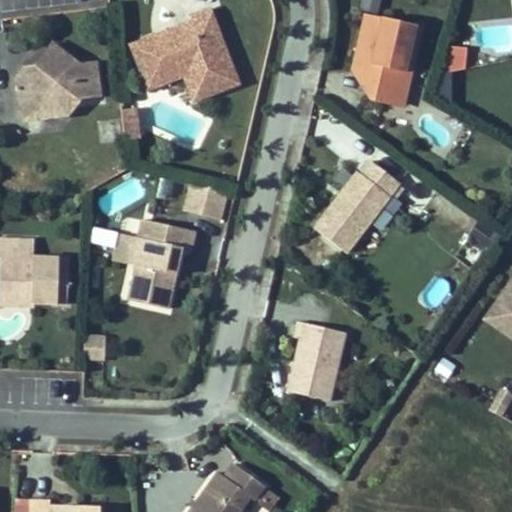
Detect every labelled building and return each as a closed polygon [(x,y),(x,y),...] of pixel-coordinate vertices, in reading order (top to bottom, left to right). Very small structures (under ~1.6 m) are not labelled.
[(376,14),(379,0),(360,0),(359,10),(376,14)] [(511,0),(497,2),(499,17),(511,15),(511,0)] [(182,31),(121,53),(133,85),(169,71),(174,83),(184,110),(231,92),(202,17),(180,25),(182,31)] [(366,88),(361,92),(359,104),(365,111),(371,112),(393,99),(397,82),(404,83),(414,37),(358,23),(345,79),(363,83),(366,88)] [(445,46),(443,70),(464,71),(466,47),(445,46)] [(14,80),(5,91),(8,118),(24,122),(34,120),(36,124),(59,129),(70,114),(90,111),(86,75),(69,78),(43,57),(25,78),(14,80)] [(174,83),(169,71),(133,85),(138,97),(174,83)] [(389,115),(393,99),(371,112),(389,115)] [(114,134),(127,132),(125,117),(112,119),(114,134)] [(36,124),(34,120),(24,122),(8,124),(9,130),(19,137),(43,133),(36,124)] [(129,149),(127,132),(114,134),(116,151),(129,149)] [(350,183),(348,186),(391,194),(362,174),(354,186),(350,183)] [(391,194),(348,186),(307,241),(341,266),(349,255),(387,202),(392,195),(391,194)] [(201,199),(182,195),(176,221),(194,226),(201,199)] [(212,230),(218,203),(201,199),(194,226),(212,230)] [(184,254),(186,244),(135,234),(133,244),(184,254)] [(133,244),(126,280),(132,281),(125,317),(163,324),(175,262),(183,264),(184,254),(133,244)] [(0,250),(0,308),(21,309),(22,315),(56,315),(57,269),(23,268),(24,251),(0,250)] [(511,288),(484,330),(511,348),(511,288)] [(22,315),(21,309),(0,308),(0,318),(22,320),(22,315)] [(284,355),(293,357),(281,410),(321,420),(338,350),(288,338),(284,355)] [(96,352),(76,351),(75,371),(95,372),(96,352)] [(428,374),(446,384),(457,364),(439,354),(428,374)] [(492,412),(482,430),(491,435),(501,418),(492,412)] [(208,490),(191,511),(249,511),(255,504),(223,480),(213,495),(208,490)]
